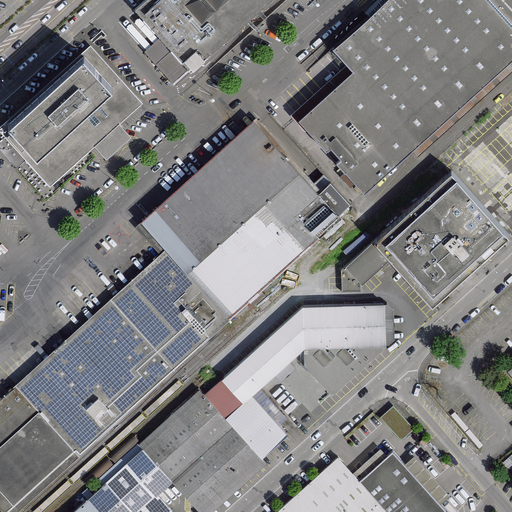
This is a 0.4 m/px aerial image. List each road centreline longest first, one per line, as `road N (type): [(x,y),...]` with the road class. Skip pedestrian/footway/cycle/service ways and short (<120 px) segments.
road 1 (unclassified): [(345,0),(60,249)]
road 2 (unknown): [(425,343),(385,290),(292,303),(232,352)]
road 3 (secondary): [(238,511),(392,373)]
road 4 (unclassified): [(510,511),(392,373)]
road 5 (secondary): [(392,373),(511,265)]
